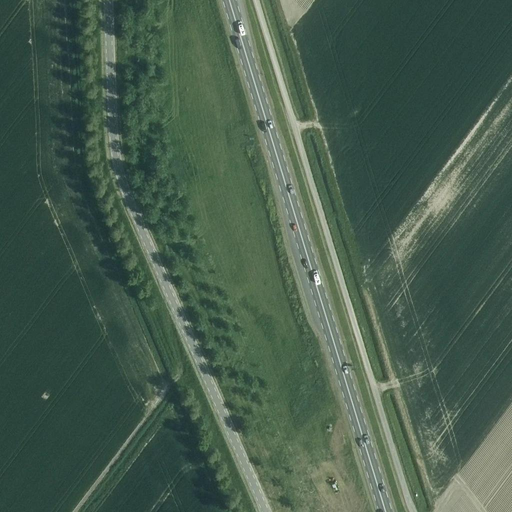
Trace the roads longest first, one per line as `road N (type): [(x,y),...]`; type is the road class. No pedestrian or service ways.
road 1 (unclassified): [(265,511),(119,175),(106,0)]
road 2 (primary): [(228,0),(385,511)]
road 3 (unclassified): [(413,511),(256,0)]
